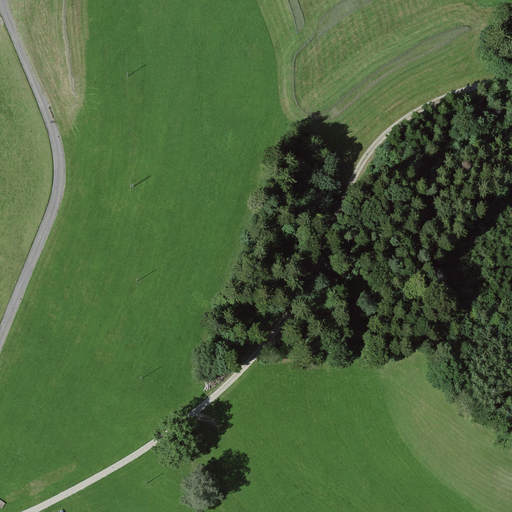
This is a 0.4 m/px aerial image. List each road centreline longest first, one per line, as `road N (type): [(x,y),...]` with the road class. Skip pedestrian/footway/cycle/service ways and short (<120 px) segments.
road 1 (track): [(511,80),(476,85),(414,112),(369,152),(256,361),(168,433),(30,511)]
road 2 (tertiary): [(1,0),(61,169),(53,211),(0,340)]
